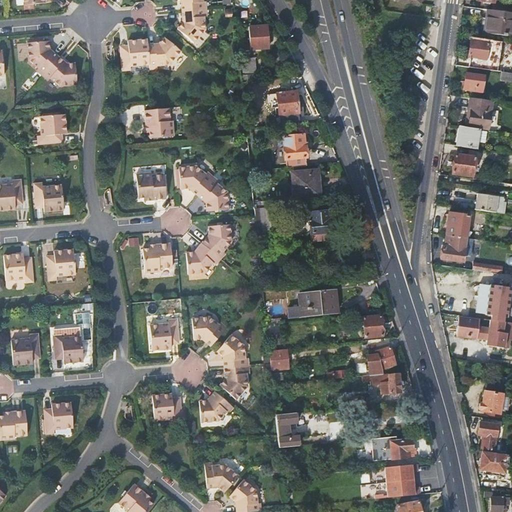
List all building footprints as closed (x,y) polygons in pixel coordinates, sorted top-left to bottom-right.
[(202,0),(180,0),(181,1),(182,12),(206,10),(206,2),(203,2),(202,0)] [(207,18),(206,10),(182,12),(183,23),(178,30),(194,43),(205,30),(204,18),(207,18)] [(511,37),(511,13),(488,10),(485,33),(511,37)] [(266,26),(248,28),(250,50),(267,49),(266,26)] [(181,52),(164,38),(159,44),(148,45),(149,65),(150,70),(157,69),(157,66),(169,65),(181,52)] [(148,45),(147,40),(128,42),(128,46),(129,55),(121,56),(122,71),(131,71),(130,67),(149,65),(148,45)] [(58,57),(49,50),(49,41),(28,43),(29,61),(38,68),(37,71),(43,76),(58,57)] [(487,43),(470,41),(467,57),(485,60),(487,43)] [(120,47),(121,56),(129,55),(128,46),(120,47)] [(251,56),(239,58),(241,76),(253,75),(251,56)] [(75,64),(67,64),(58,57),(43,76),(49,81),(50,78),(59,86),(77,84),(75,64)] [(511,82),(511,73),(501,72),(500,81),(511,82)] [(483,77),(465,75),(462,90),(481,92),(483,77)] [(287,87),(304,85),(300,77),(287,79),(287,87)] [(279,115),(288,114),(298,113),(295,92),(276,94),(279,115)] [(470,108),(466,128),(479,130),(488,131),(492,101),(469,98),(467,108),(470,108)] [(169,109),(145,111),(146,124),(149,124),(150,133),(150,139),(174,137),(172,121),(170,122),(169,109)] [(288,114),(289,124),(299,123),(298,113),(288,114)] [(39,145),(55,144),(54,136),(63,135),(67,135),(66,115),(41,118),(42,136),(38,137),(39,145)] [(476,150),(479,130),(466,128),(460,127),(457,147),(476,150)] [(54,136),(55,144),(64,143),(63,135),(54,136)] [(283,137),(286,168),(306,166),(303,135),(283,137)] [(474,158),(454,155),(451,174),(471,177),(474,158)] [(205,175),(196,167),(178,168),(180,190),(188,190),(197,197),(213,178),(207,173),(205,175)] [(315,172),(291,174),(293,198),(318,196),(315,172)] [(217,173),(213,178),(219,183),(223,178),(217,173)] [(151,174),(136,175),(138,199),(153,198),(153,200),(166,199),(164,175),(151,176),(151,174)] [(219,183),(213,178),(197,197),(205,204),(206,213),(228,210),(227,193),(217,185),(219,183)] [(21,180),(12,181),(12,185),(0,186),(0,211),(15,210),(15,205),(14,196),(22,196),(21,180)] [(64,210),(61,185),(42,187),(42,183),(33,184),(35,199),(43,199),(44,208),(44,212),(64,210)] [(476,194),(474,210),(495,213),(497,197),(476,194)] [(22,196),(14,196),(15,205),(23,205),(22,196)] [(43,199),(35,199),(36,208),(44,208),(43,199)] [(269,235),(266,207),(254,209),(255,215),(257,236),(269,235)] [(325,212),(307,214),(310,232),(311,232),(312,240),(330,239),(329,230),(331,230),(330,222),(326,222),(325,212)] [(448,213),(444,236),(465,239),(468,216),(448,213)] [(231,243),(230,225),(208,227),(209,235),(202,244),(220,260),(225,254),(223,252),(231,243)] [(469,251),(470,240),(465,239),(444,236),(443,249),(441,248),(439,260),(462,263),(463,250),(469,251)] [(172,268),(170,244),(157,245),(157,248),(148,249),(142,249),(144,273),(160,272),(159,269),(172,268)] [(220,260),(202,244),(194,253),(186,254),(188,275),(205,274),(213,264),(215,266),(220,260)] [(75,274),(73,249),(54,250),(54,255),(55,264),(47,264),(48,280),(57,279),(56,275),(75,274)] [(32,266),(24,266),(23,257),(23,253),(3,255),(5,280),(24,278),(24,282),(33,281),(32,266)] [(46,255),(47,264),(55,264),(54,255),(46,255)] [(23,257),(24,266),(32,266),(31,257),(23,257)] [(472,263),(471,270),(491,273),(500,274),(501,268),(472,263)] [(491,316),(490,321),(503,322),(511,323),(511,276),(500,274),(491,273),(489,286),(479,285),(475,314),(485,315),(485,317),(488,318),(489,316),(491,316)] [(332,290),(297,294),(298,307),(286,309),(287,318),(336,312),(335,304),(333,304),(332,290)] [(83,331),(91,331),(91,312),(77,313),(77,327),(53,327),(53,334),(84,334),(83,331)] [(380,316),(362,317),(363,337),(382,336),(380,316)] [(218,326),(209,318),(192,319),(193,340),(202,340),(210,347),(214,342),(226,328),(220,323),(218,326)] [(478,321),(457,318),(455,336),(476,339),(477,327),(478,321)] [(168,325),(149,326),(151,351),(171,350),(171,345),(170,336),(178,335),(177,320),(168,321),(168,325)] [(487,328),(477,327),(476,339),(486,340),(485,346),(503,348),(504,333),(501,333),(503,322),(490,321),(488,320),(487,328)] [(31,350),(39,350),(38,334),(29,335),(29,339),(11,341),(13,366),(32,364),(32,359),(31,350)] [(81,337),(62,338),(61,334),(53,335),(54,351),(62,350),(63,359),(63,364),(83,362),(81,337)] [(178,335),(170,336),(171,345),(179,344),(178,335)] [(224,368),(248,366),(248,359),(245,359),(244,347),(230,335),(220,347),(216,352),(223,357),(224,368)] [(220,347),(214,342),(210,347),(216,352),(220,347)] [(395,364),(390,346),(376,350),(377,354),(369,356),(368,356),(370,376),(383,375),(381,367),(395,364)] [(286,349),(269,351),(269,354),(270,369),(288,367),(286,349)] [(40,359),(39,350),(31,350),(32,359),(40,359)] [(54,351),(55,360),(63,359),(62,350),(54,351)] [(249,374),(248,366),(224,368),(225,380),(219,386),(224,390),(236,400),(247,387),(246,374),(249,374)] [(270,367),(263,367),(264,381),(271,380),(270,367)] [(283,373),(271,374),(272,385),(278,385),(278,382),(283,381),(283,373)] [(398,373),(387,374),(387,375),(363,377),(363,382),(371,382),(371,385),(380,384),(381,394),(386,394),(387,401),(399,400),(398,373)] [(484,393),(483,393),(480,412),(487,413),(494,414),(498,415),(499,409),(506,409),(508,398),(501,397),(501,395),(508,396),(511,396),(511,392),(509,392),(509,387),(485,383),(484,393)] [(224,390),(219,386),(215,392),(219,396),(224,390)] [(219,396),(215,392),(207,401),(201,401),(203,422),(218,421),(226,412),(228,414),(233,408),(219,396)] [(182,423),(180,407),(172,408),(171,399),(171,394),(152,396),(154,421),(173,420),(173,424),(182,423)] [(171,399),(172,408),(180,407),(180,398),(171,399)] [(73,428),(71,403),(51,404),(51,409),(52,418),(44,418),(46,434),(54,434),(54,430),(73,428)] [(44,418),(52,418),(51,409),(43,409),(44,418)] [(0,416),(0,440),(15,439),(14,436),(27,435),(25,411),(12,412),(12,415),(3,416),(0,416)] [(283,424),(288,424),(295,423),(295,422),(297,421),(297,417),(295,416),(294,414),(275,416),(277,438),(278,448),(297,446),(298,445),(300,442),(300,439),(298,439),(296,438),(285,439),(284,434),(283,424)] [(412,422),(404,423),(406,434),(414,432),(412,422)] [(291,425),(292,434),(300,433),(298,423),(291,425)] [(497,426),(478,423),(477,434),(482,435),(481,443),(494,445),(497,426)] [(410,440),(390,442),(392,459),(409,458),(409,451),(412,451),(410,440)] [(505,456),(481,453),(479,469),(503,473),(505,456)] [(206,482),(207,487),(215,486),(224,493),(227,489),(239,475),(233,470),(231,473),(222,465),(204,467),(206,482)] [(384,468),(386,497),(419,495),(418,487),(413,488),(412,473),(417,473),(416,465),(384,468)] [(232,493),(229,497),(235,502),(236,511),(254,511),(261,511),(260,504),(256,504),(255,492),(241,481),(232,493)] [(146,511),(153,505),(148,501),(141,495),(143,493),(133,485),(117,503),(127,511),(126,511),(146,511)] [(150,499),(143,493),(141,495),(148,501),(150,499)] [(503,511),(504,499),(490,498),(489,511),(503,511)] [(419,511),(417,502),(396,506),(397,511),(419,511)]
